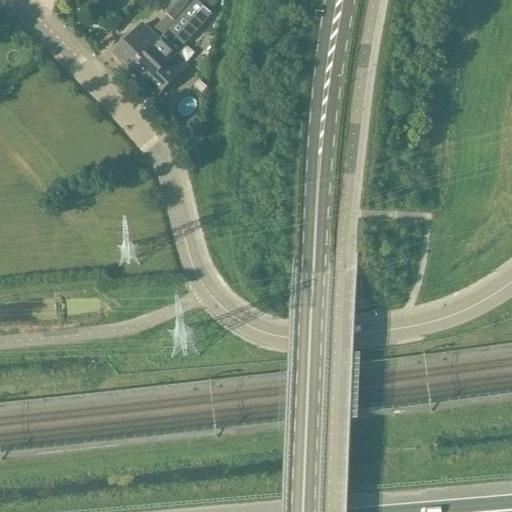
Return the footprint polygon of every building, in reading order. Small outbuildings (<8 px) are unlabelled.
[(91,0),(112,16),(124,0),(91,0)] [(169,0),(160,11),(174,23),(190,5),(189,4),(193,0),(169,0)] [(202,0),(211,9),(219,0),(202,0)] [(141,27),(112,57),(128,72),(157,43),(156,41),(167,31),(160,24),(149,35),(141,27)] [(157,43),(128,72),(155,99),(171,84),(160,73),(173,59),(157,43)]
